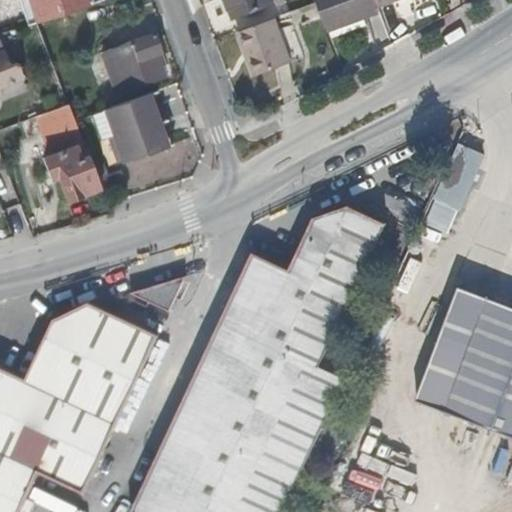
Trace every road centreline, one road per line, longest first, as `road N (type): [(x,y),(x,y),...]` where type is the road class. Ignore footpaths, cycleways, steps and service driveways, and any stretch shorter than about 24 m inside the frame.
road 1 (tertiary): [(246,190),(493,53)]
road 2 (tertiary): [(0,273),(246,190)]
road 3 (residential): [(176,0),(246,190)]
